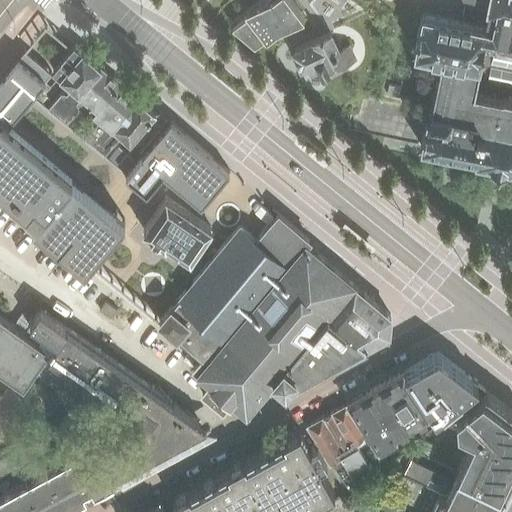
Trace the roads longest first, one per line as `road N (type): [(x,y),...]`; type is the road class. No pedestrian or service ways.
road 1 (tertiary): [(97,0),(476,308)]
road 2 (residential): [(476,308),(95,510)]
